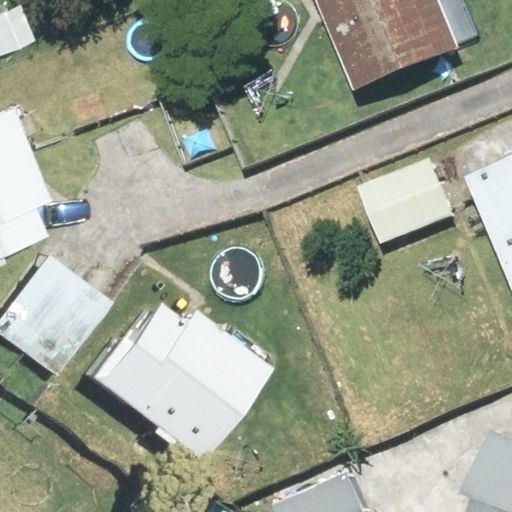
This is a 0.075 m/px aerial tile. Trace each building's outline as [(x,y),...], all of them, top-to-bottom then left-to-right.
[(338,0),(376,88),(482,44),(463,0),(338,0)] [(20,4),(0,12),(0,57),(35,44),(20,4)] [(8,97),(0,100),(0,250),(48,230),(36,203),(52,197),(8,97)] [(440,157),(366,188),(392,252),(466,222),(440,157)] [(511,162),(483,174),(511,249),(511,162)] [(41,253),(0,305),(0,341),(52,383),(111,308),(41,253)] [(153,294),(91,371),(198,458),(276,362),(194,296),(179,315),(153,294)] [(502,490),(493,511),(511,511),(511,429),(489,485),(502,490)] [(372,511),(351,463),(274,496),(281,511),(372,511)]
